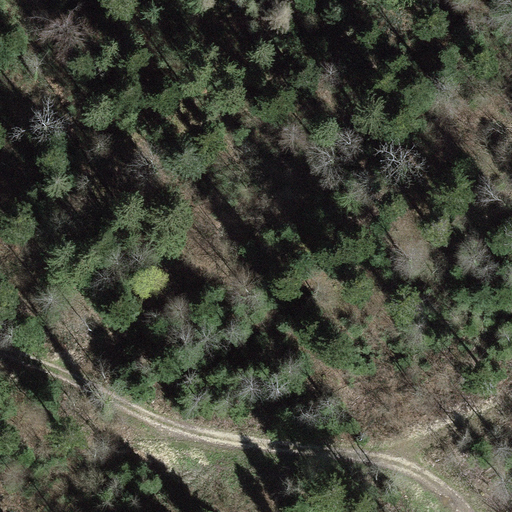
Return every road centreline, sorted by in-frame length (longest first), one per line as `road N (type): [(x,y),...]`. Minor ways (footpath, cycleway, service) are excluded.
road 1 (track): [(466,511),(429,475),(393,457),(198,432),(0,344)]
road 2 (track): [(393,457),(511,402)]
